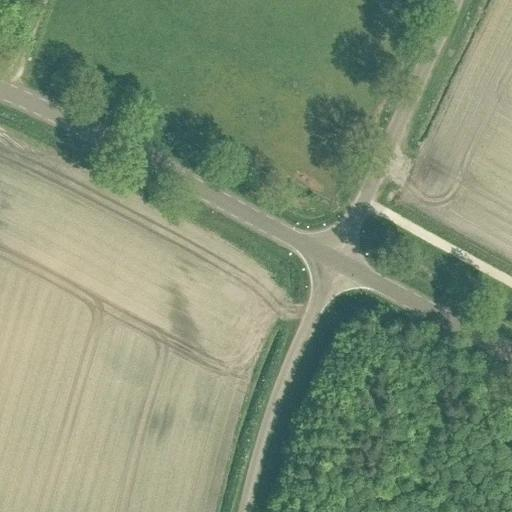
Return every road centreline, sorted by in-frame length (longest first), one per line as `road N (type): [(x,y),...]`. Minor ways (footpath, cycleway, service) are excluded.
road 1 (tertiary): [(336,261),(0,90)]
road 2 (tertiary): [(336,261),(454,0)]
road 3 (unclassified): [(245,511),(287,368),(336,261)]
road 4 (tertiary): [(511,353),(336,261)]
